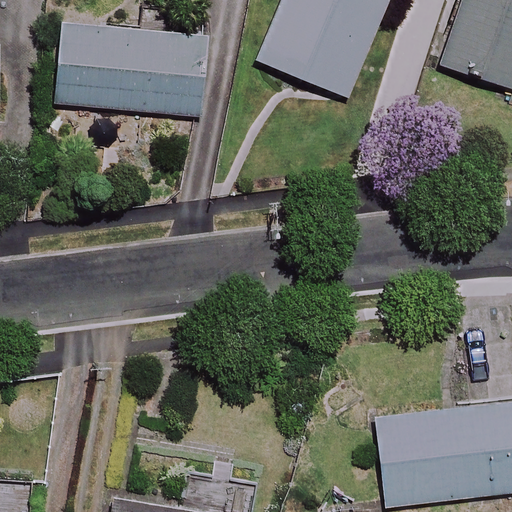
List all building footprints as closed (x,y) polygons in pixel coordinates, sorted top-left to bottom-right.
[(385,0),(281,0),(256,61),(344,98),(385,0)] [(511,0),(461,0),(440,66),(511,89),(511,0)] [(203,38),(60,26),(54,104),(197,115),(203,38)] [(511,401),(372,419),(383,508),(511,491),(511,401)] [(27,511),(29,486),(0,484),(0,511),(27,511)]
